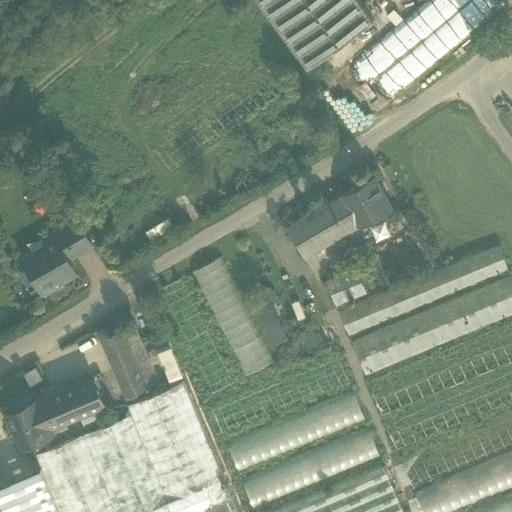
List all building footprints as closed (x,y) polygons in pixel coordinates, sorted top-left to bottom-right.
[(357,0),(257,0),(307,68),(372,21),(357,0)] [(422,0),(368,42),(403,87),(504,8),(497,0),(422,0)] [(320,130),(302,141),(309,151),(326,141),(320,130)] [(371,177),(341,195),(359,225),(361,228),(391,210),(371,177)] [(245,181),(235,186),(239,194),(249,189),(245,181)] [(342,197),(286,228),(304,257),(359,225),(342,197)] [(90,240),(77,217),(63,225),(76,248),(90,240)] [(76,248),(63,225),(46,235),(50,243),(22,258),(42,291),(44,290),(45,292),(60,283),(59,281),(76,271),(68,258),(70,252),(76,248)] [(500,244),(339,310),(349,336),(508,270),(500,244)] [(376,253),(354,262),(356,266),(367,292),(368,293),(389,285),(376,253)] [(236,259),(204,272),(249,382),(282,368),(236,259)] [(356,266),(326,279),(336,304),(367,292),(356,266)] [(197,275),(164,289),(210,398),(243,385),(197,275)] [(511,283),(510,275),(351,340),(366,376),(511,316),(511,283)] [(511,321),(368,380),(397,450),(511,401),(511,321)] [(142,346),(133,322),(123,327),(132,350),(142,346)] [(123,327),(100,337),(124,396),(147,387),(132,350),(123,327)] [(183,377),(165,333),(151,338),(170,383),(183,377)] [(338,355),(214,406),(226,435),(350,383),(338,355)] [(0,401),(1,406),(45,394),(38,369),(0,379),(0,401)] [(92,378),(38,401),(50,428),(80,416),(83,424),(84,424),(100,417),(96,409),(103,406),(92,378)] [(238,511),(184,381),(126,406),(130,415),(36,454),(60,511),(238,511)] [(352,391),(229,443),(242,474),(366,422),(352,391)] [(37,400),(7,413),(21,446),(52,433),(50,428),(38,401),(37,400)] [(511,414),(402,460),(416,494),(511,454),(511,414)] [(369,429),(245,482),(257,511),(261,511),(382,460),(369,429)] [(511,454),(416,494),(423,511),(467,511),(511,493),(511,454)] [(403,511),(384,465),(271,511),(403,511)] [(511,511),(511,493),(467,511),(511,511)]
